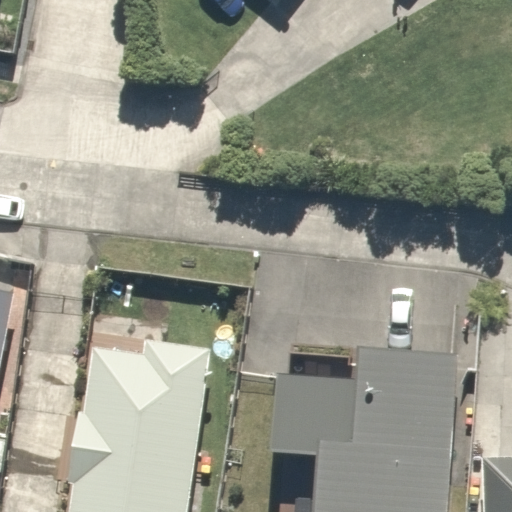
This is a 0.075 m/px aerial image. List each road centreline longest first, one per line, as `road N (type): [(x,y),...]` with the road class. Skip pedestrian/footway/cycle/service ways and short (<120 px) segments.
road 1 (residential): [(64,184),(511,244)]
road 2 (residential): [(64,184),(95,0)]
